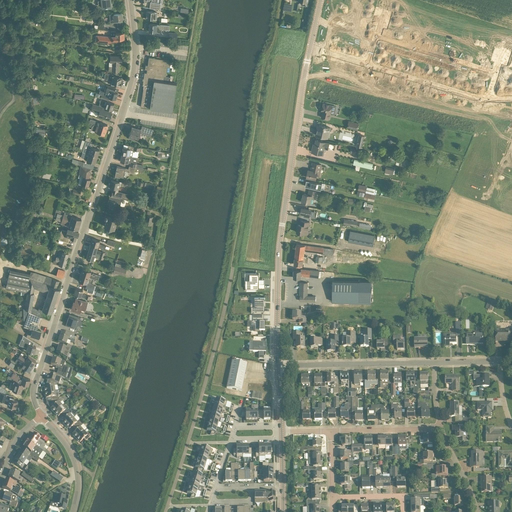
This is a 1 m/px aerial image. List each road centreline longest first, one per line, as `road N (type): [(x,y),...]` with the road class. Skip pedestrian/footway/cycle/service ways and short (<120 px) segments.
road 1 (tertiary): [(276,365),(279,237),(310,48)]
road 2 (residential): [(40,416),(32,391),(123,113)]
road 3 (residential): [(310,48),(487,97)]
road 4 (residential): [(276,365),(434,362)]
road 5 (residential): [(166,511),(202,390)]
road 6 (residential): [(495,73),(375,37)]
